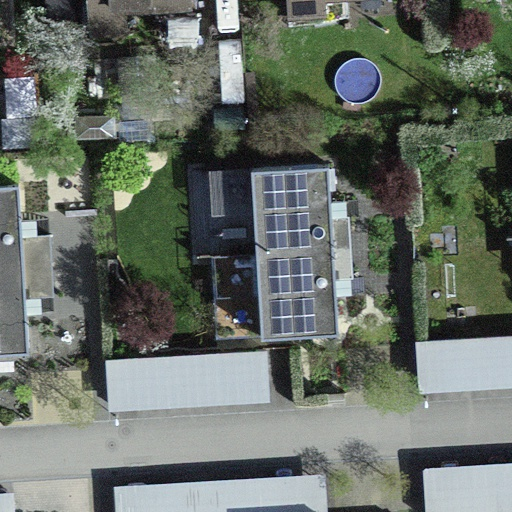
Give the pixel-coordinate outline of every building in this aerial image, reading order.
[(89,0),(90,9),(190,2),(190,0),(89,0)] [(252,157),(259,335),(339,332),(338,291),(353,291),(350,219),(350,211),(348,211),(347,195),(331,195),(329,153),(252,157)] [(0,349),(30,348),(28,311),(23,236),(19,171),(0,172),(0,349)] [(511,330),(415,335),(417,386),(511,381),(511,330)] [(267,346),(105,354),(108,405),(270,396),(267,346)] [(511,457),(422,463),(424,511),(469,511),(511,509),(511,457)] [(326,511),(324,468),(115,481),(116,511),(326,511)] [(0,511),(15,511),(14,488),(0,488),(0,511)]
